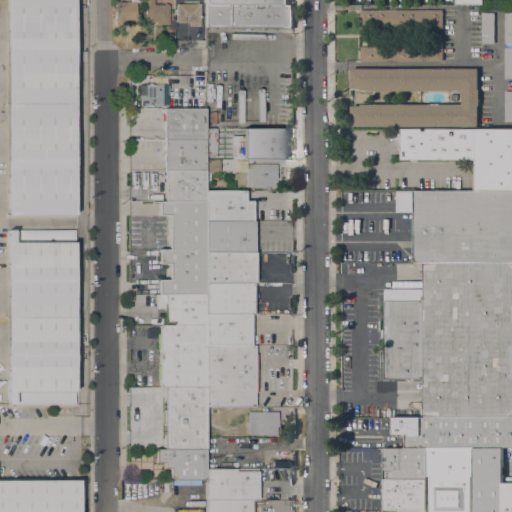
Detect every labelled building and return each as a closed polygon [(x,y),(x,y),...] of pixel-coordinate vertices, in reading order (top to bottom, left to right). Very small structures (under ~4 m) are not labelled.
[(74,0),(74,74),(77,74),(77,80),(74,80),(74,85),(77,85),(77,88),(74,88),(74,216),(6,216),(6,0),(74,0)] [(130,3),(130,0),(141,0),(141,3),(136,3),(136,20),(115,21),(114,3),(130,3)] [(146,0),(153,0),(153,5),(164,5),(164,4),(167,4),(167,5),(168,5),(169,25),(160,25),(160,26),(156,26),(156,22),(146,22),(146,0)] [(196,4),(196,3),(199,3),(199,4),(200,4),(200,26),(189,26),(189,23),(176,23),(176,4),(196,4)] [(293,6),(293,8),(295,8),(295,29),(229,29),(229,27),(205,27),(205,6),(293,6)] [(443,10),(443,28),(435,28),(435,26),(433,26),(433,24),(419,24),(419,26),(418,26),(418,29),(403,28),(403,27),(400,27),(400,25),(388,25),(388,27),(386,27),(386,28),(371,28),(371,27),(369,27),(369,25),(361,25),(361,10),(443,10)] [(511,42),(511,12),(503,12),(503,42),(511,42)] [(495,43),(482,43),(482,13),(494,13),(495,43)] [(361,61),(361,46),(369,46),(369,44),(371,44),(371,42),(385,42),(385,44),(387,44),(387,46),(401,46),(401,44),(403,44),(403,42),(417,42),(417,44),(419,44),(419,46),(433,46),(433,44),(435,44),(435,43),(443,43),(443,61),(361,61)] [(511,77),(511,47),(503,48),(503,78),(511,77)] [(478,68),(478,90),(479,90),(479,105),(478,105),(478,127),(352,126),(352,106),(361,106),(361,104),(463,104),(463,91),(361,90),(361,89),(352,89),(352,68),(478,68)] [(192,98),(180,98),(180,84),(192,84),(192,98)] [(168,85),(168,105),(162,105),(162,106),(139,106),(139,85),(168,85)] [(511,120),(511,90),(503,91),(504,121),(511,120)] [(219,161),(207,161),(207,159),(204,158),(204,172),(165,172),(165,171),(164,171),(164,111),(203,110),(203,128),(213,128),(213,152),(233,152),(233,146),(248,146),(248,164),(234,164),(234,160),(219,160),(219,161)] [(223,140),(223,130),(249,130),(249,144),(226,144),(226,140),(223,140)] [(476,159),(402,159),(402,149),(401,149),(401,134),(402,134),(402,130),(511,130),(511,191),(476,191),(476,159)] [(276,134),(276,157),(252,157),(252,141),(260,141),(260,133),(276,134)] [(219,174),(206,174),(207,161),(219,161),(219,174)] [(252,164),(276,165),(276,188),(252,188),(252,186),(246,186),(246,167),(252,167),(252,164)] [(158,203),(158,201),(164,201),(165,172),(204,172),(204,192),(205,192),(205,203),(158,203)] [(130,176),(128,201),(138,202),(139,194),(148,195),(149,187),(150,178),(130,176)] [(412,263),(412,262),(414,262),(413,212),(397,212),(397,192),(476,192),(476,191),(511,191),(511,263),(423,263),(412,263)] [(205,192),(245,192),(245,201),(252,201),(252,222),(254,222),(205,223),(205,203),(205,192)] [(205,296),(155,296),(155,295),(158,295),(158,280),(169,280),(169,264),(158,264),(158,249),(169,249),(169,216),(158,216),(158,203),(205,203),(205,223),(205,254),(205,284),(205,296)] [(254,222),(254,252),(255,252),(255,253),(205,254),(205,223),(254,222)] [(7,231),(74,231),(74,405),(6,405),(7,231)] [(205,254),(255,253),(255,283),(253,283),(253,284),(205,284),(205,254)] [(511,263),(511,417),(427,418),(424,418),(424,377),(420,377),(420,378),(384,378),(384,368),(381,368),(381,353),(385,353),(384,289),(424,289),(423,263),(511,263)] [(253,284),(253,314),(251,314),(251,315),(205,315),(205,296),(205,284),(253,284)] [(205,327),(159,327),(159,325),(174,325),(174,323),(165,323),(165,309),(155,309),(155,296),(205,296),(205,315),(205,327)] [(251,315),(251,345),(255,345),(255,346),(205,346),(205,327),(205,315),(251,315)] [(163,389),(163,387),(158,387),(158,379),(157,379),(157,365),(158,365),(159,348),(157,348),(157,334),(159,334),(159,327),(205,327),(205,346),(205,389),(163,389)] [(205,346),(255,346),(255,354),(257,354),(257,393),(254,393),(254,408),(205,407),(205,389),(205,346)] [(205,407),(204,407),(204,450),(155,451),(155,450),(163,450),(163,389),(205,389),(205,407)] [(278,412),(278,436),(248,436),(248,412),(278,412)] [(473,448),(427,448),(427,449),(405,449),(405,434),(393,434),(393,418),(424,418),(427,418),(511,417),(511,447),(502,447),(502,448),(473,448)] [(470,475),(470,511),(429,511),(429,475),(427,475),(427,449),(427,448),(473,448),(473,475),(470,475)] [(502,483),(511,483),(511,511),(473,511),(473,475),(473,448),(502,448),(502,483)] [(384,480),(384,450),(405,450),(405,449),(427,449),(427,475),(426,475),(426,480),(384,480)] [(174,481),(174,478),(169,478),(169,469),(163,469),(163,463),(155,463),(155,451),(204,450),(204,471),(205,471),(205,480),(174,481)] [(205,471),(235,471),(235,472),(258,472),(258,500),(254,500),(254,501),(206,501),(206,480),(205,480),(205,471)] [(396,511),(396,510),(384,510),(384,480),(426,480),(426,511),(396,511)] [(0,511),(0,481),(79,481),(79,511),(0,511)] [(206,511),(206,501),(254,501),(254,511),(206,511)]
